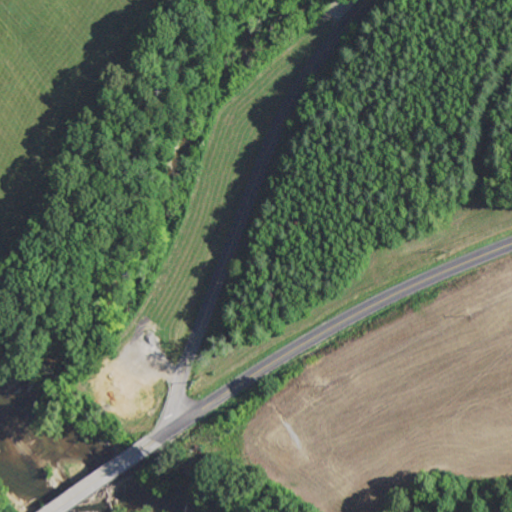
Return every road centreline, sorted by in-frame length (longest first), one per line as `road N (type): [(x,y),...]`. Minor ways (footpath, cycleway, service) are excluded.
road 1 (tertiary): [(167,434),(268,147),(304,81),(368,0)]
road 2 (secondary): [(511,245),(350,319),(99,482)]
